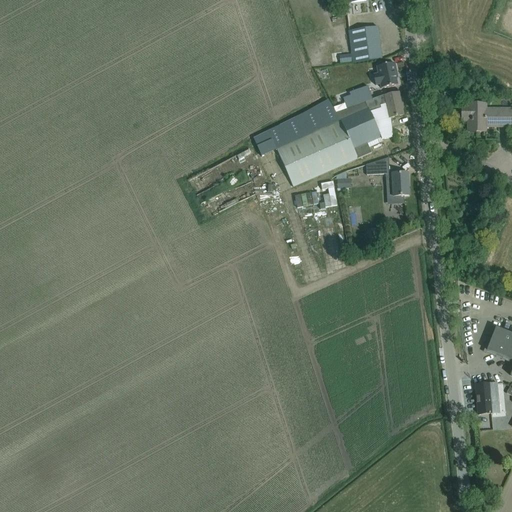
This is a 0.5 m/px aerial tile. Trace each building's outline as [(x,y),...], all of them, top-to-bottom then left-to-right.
[(377,28),(368,29),(348,31),(353,63),(382,60),(377,28)] [(397,85),(395,74),(396,73),(394,64),(377,67),(378,75),(373,76),(375,86),(380,85),(381,89),(397,85)] [(350,94),(354,107),(372,100),(368,87),(350,94)] [(268,132),(253,139),(262,157),(276,150),(293,188),(357,159),(371,153),(367,144),(381,138),(382,139),(392,138),(390,118),(403,116),(399,93),(384,96),(372,100),(347,109),(335,114),(332,109),(328,101),(302,116),(268,132)] [(486,105),(478,105),(468,105),(468,107),(462,107),(462,118),(468,118),(468,133),(486,133),(486,128),(511,128),(511,110),(486,110),(486,105)] [(246,156),(257,151),(255,146),(244,151),(246,156)] [(389,159),(366,166),(346,172),(346,177),(389,175),(389,159)] [(391,175),(393,197),(409,196),(408,174),(391,175)] [(281,181),(274,182),(276,189),(282,187),(281,181)] [(328,246),(326,236),(331,235),(328,221),(322,222),(322,220),(317,221),(322,247),(328,246)] [(511,371),(510,376),(511,376),(511,334),(496,328),(487,351),(511,361),(511,371)] [(498,402),(497,394),(496,384),(475,386),(478,416),(499,414),(498,402)]
